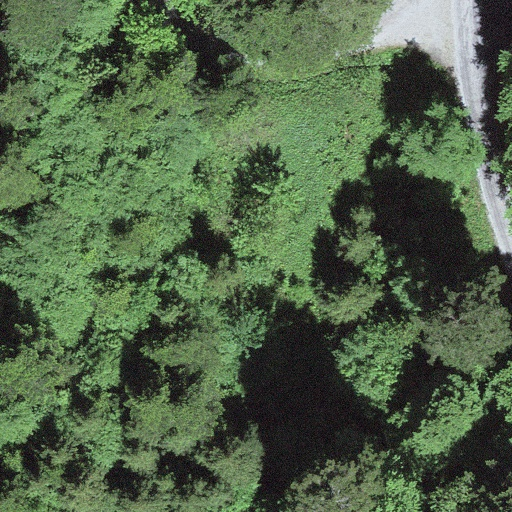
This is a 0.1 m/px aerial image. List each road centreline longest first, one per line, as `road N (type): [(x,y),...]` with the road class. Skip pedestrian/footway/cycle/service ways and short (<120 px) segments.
road 1 (track): [(461,0),(455,147),(484,341),(511,390)]
road 2 (track): [(126,0),(144,13),(308,58),(459,55)]
